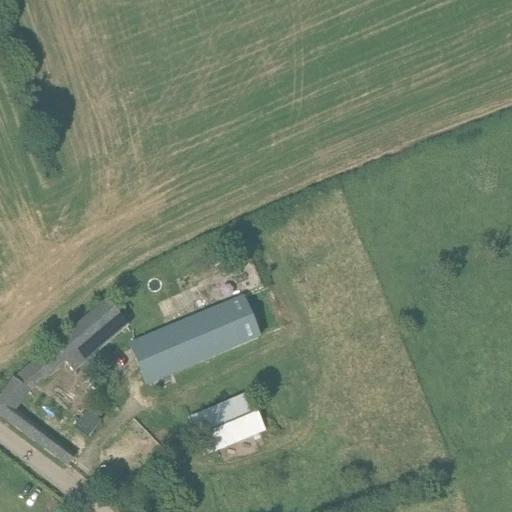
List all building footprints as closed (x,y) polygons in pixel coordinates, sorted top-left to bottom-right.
[(260,345),(242,301),(131,345),(148,390),(260,345)] [(50,349),(30,366),(46,381),(65,365),(73,374),(92,358),(69,332),(50,349)] [(34,385),(18,371),(0,392),(0,402),(11,412),(34,385)] [(188,419),(205,458),(264,433),(248,394),(188,419)] [(75,424),(90,435),(100,421),(86,410),(75,424)]
